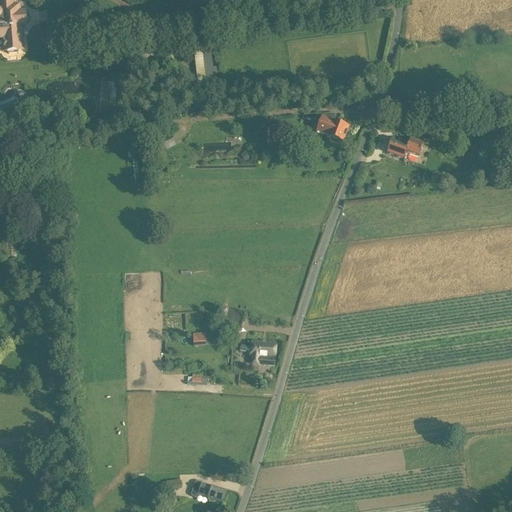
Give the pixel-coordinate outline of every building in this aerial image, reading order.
[(0,0),(0,39),(3,39),(4,52),(6,51),(9,55),(18,54),(20,50),(22,50),(20,25),(26,25),(25,13),(19,14),(19,5),(13,6),(12,0),(0,0)] [(217,99),(211,43),(193,45),(200,101),(217,99)] [(175,64),(173,48),(113,55),(115,71),(175,64)] [(116,110),(117,81),(116,81),(100,80),(99,109),(116,110)] [(0,112),(1,113),(1,115),(5,114),(8,113),(10,112),(11,112),(14,110),(17,109),(19,108),(21,106),(23,105),(20,101),(21,101),(22,100),(23,100),(24,99),(25,98),(26,97),(26,96),(26,95),(25,95),(25,94),(25,93),(24,92),(23,92),(23,91),(22,91),(21,91),(20,91),(19,91),(18,92),(17,92),(17,93),(16,94),(16,95),(13,97),(12,98),(9,99),(7,101),(3,102),(1,103),(0,102),(0,112)] [(313,123),(309,134),(325,140),(327,135),(328,136),(342,142),(348,127),(335,122),(335,116),(324,116),(323,118),(322,118),(319,125),(313,123)] [(171,135),(154,143),(159,153),(176,146),(171,135)] [(410,137),(407,144),(393,139),(388,153),(405,159),(408,152),(419,156),(424,142),(410,137)] [(246,151),(241,156),(247,163),(252,158),(246,151)] [(241,332),(246,313),(225,307),(220,326),(241,332)] [(193,335),(194,346),(206,345),(204,334),(193,335)] [(251,341),(251,350),(247,350),(247,348),(241,346),(240,352),(246,354),(246,352),(251,352),(250,357),(252,358),(252,364),(259,365),(259,366),(275,367),(276,343),(251,341)] [(202,376),(192,375),(192,385),(202,386),(202,376)] [(166,483),(167,490),(181,488),(180,481),(166,483)] [(192,496),(198,498),(199,495),(209,499),(209,500),(209,502),(213,503),(215,502),(215,501),(222,503),(226,491),(212,487),(211,487),(202,484),(197,482),(195,483),(192,494),(192,496)]
